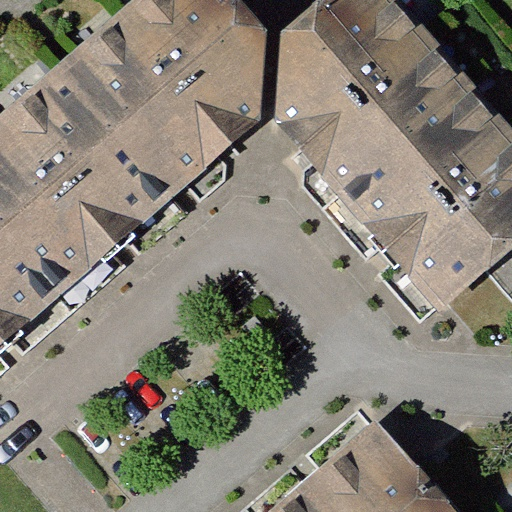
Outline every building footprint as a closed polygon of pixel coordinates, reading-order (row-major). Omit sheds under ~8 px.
[(166,0),(87,69),(202,201),(231,176),(221,165),(288,105),(302,39),(268,0),(166,0)] [(350,200),(470,97),(387,0),(356,0),(319,32),(306,124),(337,161),(325,171),(350,200)] [(0,139),(0,207),(86,308),(189,219),(69,80),(0,139)] [(446,311),(511,254),(511,145),(470,97),(350,200),(446,311)] [(0,382),(86,308),(0,207),(0,382)] [(267,511),(444,511),(369,425),(267,511)]
